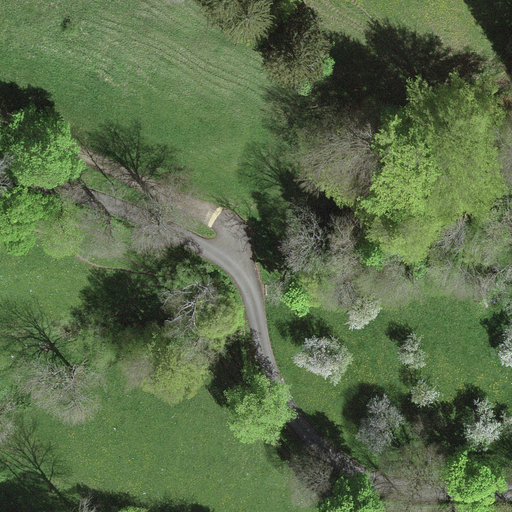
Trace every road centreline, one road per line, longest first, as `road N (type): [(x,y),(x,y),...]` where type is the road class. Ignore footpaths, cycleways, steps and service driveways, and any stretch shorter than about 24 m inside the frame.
road 1 (track): [(511,491),(385,485),(326,457),(291,423),(271,387),(238,239),(218,215),(0,114)]
road 2 (residential): [(241,271),(125,211),(0,175)]
